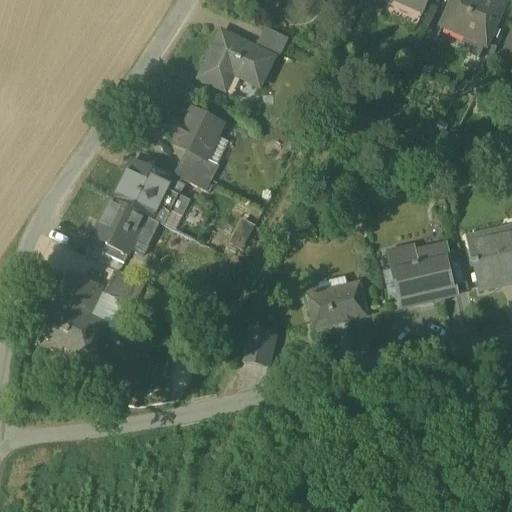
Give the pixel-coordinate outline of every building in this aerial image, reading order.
[(355,0),(379,11),(384,0),(355,0)] [(428,0),(389,0),(422,15),(428,0)] [(504,4),(495,0),(454,0),(442,27),(485,46),(504,4)] [(288,41),(265,29),(257,46),(281,57),(288,41)] [(222,35),(200,80),(223,91),(231,74),(259,88),(273,60),(222,35)] [(222,127),(191,112),(183,129),(178,126),(173,137),(178,140),(174,147),(186,153),(205,162),(206,161),(222,127)] [(205,162),(186,153),(179,167),(211,183),(219,168),(206,161),(205,162)] [(173,182),(133,162),(113,203),(159,225),(163,227),(170,213),(181,218),(188,204),(177,198),(178,197),(167,192),(173,182)] [(179,167),(174,177),(206,194),(211,183),(179,167)] [(113,203),(110,201),(93,235),(108,242),(119,247),(120,246),(130,251),(130,252),(143,258),(159,225),(113,203)] [(258,221),(245,214),(238,227),(239,230),(248,235),(249,233),(250,234),(258,221)] [(239,230),(231,244),(240,249),(248,235),(239,230)] [(504,233),(475,240),(477,250),(471,251),(474,265),(468,266),(469,270),(473,269),(479,294),(500,289),(498,280),(511,276),(511,236),(505,238),(504,233)] [(119,247),(108,242),(102,254),(123,265),(130,252),(130,251),(120,246),(119,247)] [(447,255),(427,259),(429,266),(418,269),(418,266),(415,267),(412,250),(388,256),(400,307),(430,301),(431,304),(456,298),(447,255)] [(140,284),(115,271),(103,295),(128,307),(140,284)] [(100,291),(67,275),(38,335),(90,360),(106,327),(87,318),(100,291)] [(320,295),(307,298),(315,330),(366,319),(358,287),(347,289),(345,280),(318,286),(320,295)] [(263,339),(251,340),(252,364),(264,363),(263,339)]
